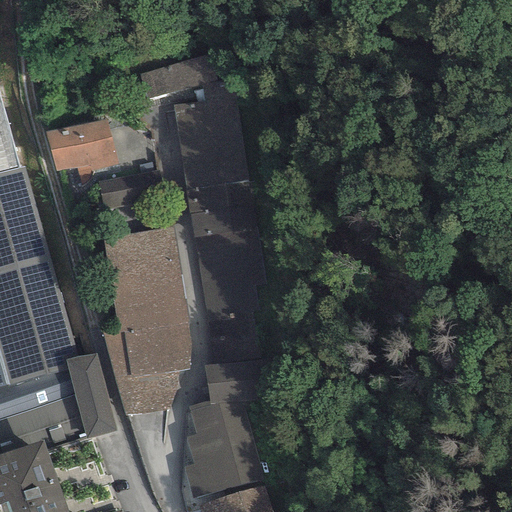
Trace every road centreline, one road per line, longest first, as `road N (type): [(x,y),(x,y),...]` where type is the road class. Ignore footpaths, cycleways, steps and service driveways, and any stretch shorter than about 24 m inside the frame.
road 1 (track): [(95,330),(32,109),(25,0)]
road 2 (residential): [(153,511),(136,479),(95,330)]
